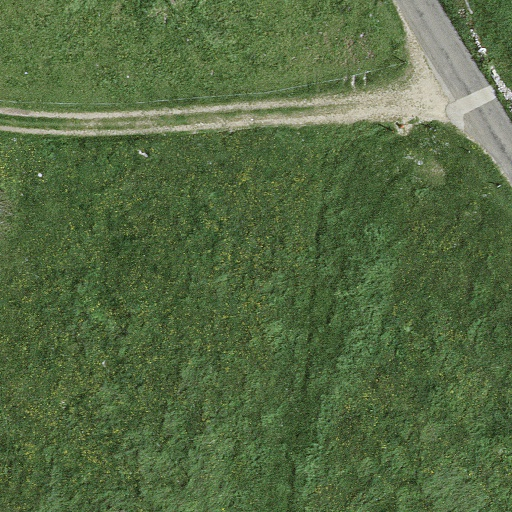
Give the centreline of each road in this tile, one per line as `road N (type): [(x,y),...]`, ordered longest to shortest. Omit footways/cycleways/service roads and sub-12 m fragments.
road 1 (track): [(479,99),(105,123),(0,115)]
road 2 (unclassified): [(511,152),(419,0)]
